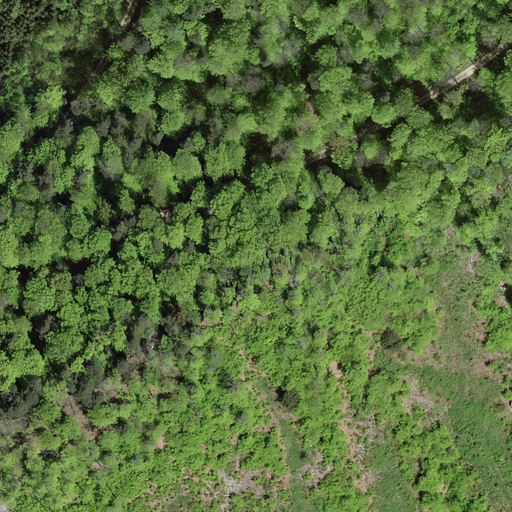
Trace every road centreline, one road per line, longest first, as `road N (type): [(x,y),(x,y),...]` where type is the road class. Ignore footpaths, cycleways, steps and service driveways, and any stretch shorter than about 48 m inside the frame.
road 1 (track): [(511,35),(363,132),(147,219),(0,303)]
road 2 (track): [(0,207),(78,100),(133,0)]
road 3 (track): [(97,65),(142,51),(220,0)]
